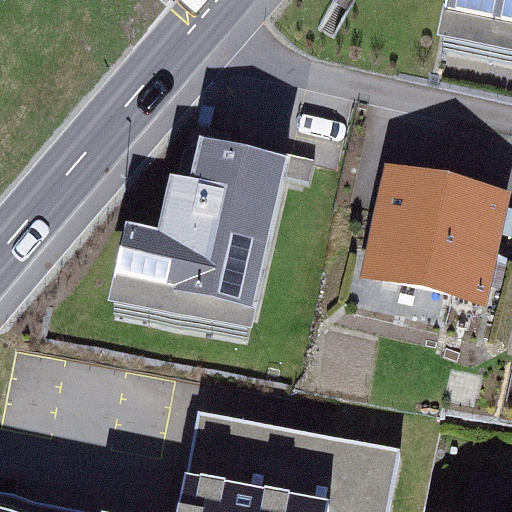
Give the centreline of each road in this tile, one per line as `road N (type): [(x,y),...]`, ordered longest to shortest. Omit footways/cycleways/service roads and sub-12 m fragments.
road 1 (secondary): [(216,0),(0,251)]
road 2 (unknown): [(203,15),(511,103)]
